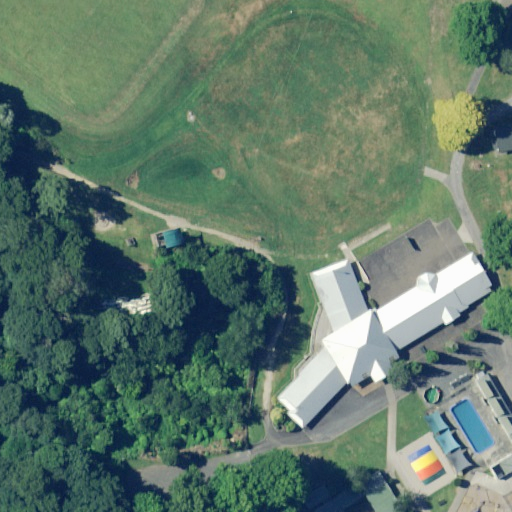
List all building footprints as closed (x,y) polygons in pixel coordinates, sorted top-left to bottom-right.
[(511,118),(484,124),(491,153),(511,148),(511,118)] [(475,230),(468,215),(457,219),(464,235),(475,230)] [(180,232),(158,238),(161,251),(184,245),(180,232)] [(279,398),(302,425),(344,377),(356,389),(400,359),(400,350),(494,290),(478,255),(375,309),(349,259),(303,272),(331,330),(319,349),(279,398)] [(259,412),(264,358),(246,357),(241,410),(259,412)] [(511,443),(511,428),(481,375),(464,385),(501,450),(511,443)] [(511,471),(511,455),(491,468),(498,479),(511,471)] [(410,511),(383,465),(358,480),(377,511),(410,511)] [(342,511),(333,496),(307,511),(342,511)]
